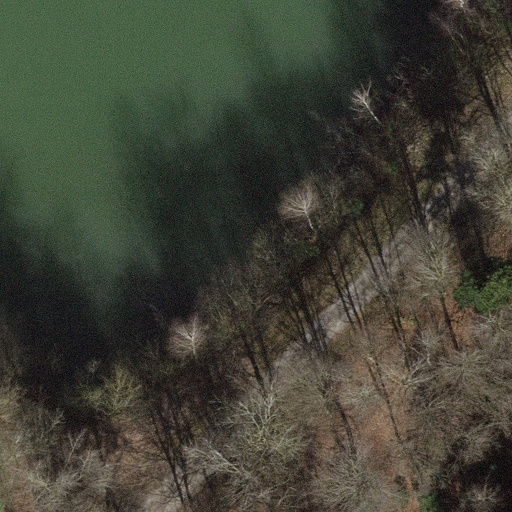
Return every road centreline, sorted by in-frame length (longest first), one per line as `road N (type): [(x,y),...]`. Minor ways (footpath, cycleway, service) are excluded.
road 1 (track): [(147,511),(511,128)]
road 2 (track): [(0,423),(131,511)]
